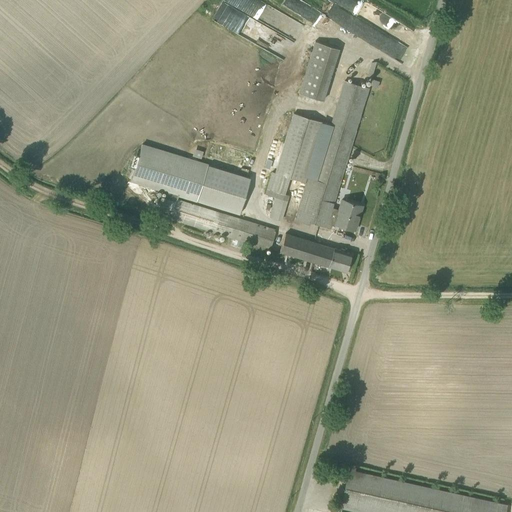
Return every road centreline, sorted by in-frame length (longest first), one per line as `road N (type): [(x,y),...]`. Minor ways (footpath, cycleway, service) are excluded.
road 1 (track): [(511,294),(357,293),(58,197),(0,162)]
road 2 (unclassified): [(440,0),(296,511)]
